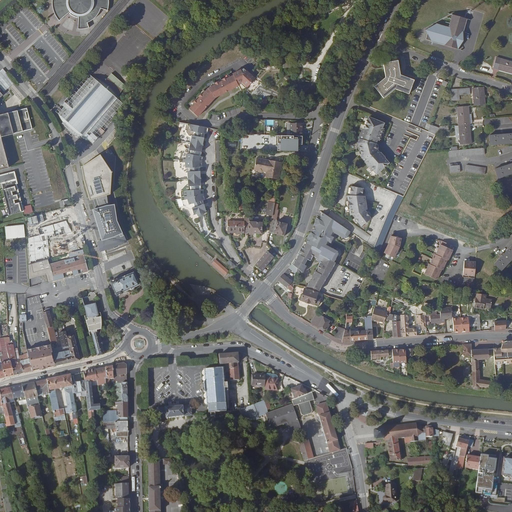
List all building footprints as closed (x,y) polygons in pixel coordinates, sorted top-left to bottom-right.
[(59,20),(59,21),(67,15),(70,12),(71,11),(73,11),(70,14),(72,15),(75,17),(77,17),(78,14),(79,14),(78,29),(79,29),(81,29),(83,29),(85,29),(87,28),(89,28),(88,23),(89,22),(91,21),(92,20),(93,19),(94,18),(95,18),(97,16),(97,15),(98,14),(99,13),(100,11),(100,10),(101,9),(108,11),(108,9),(109,7),(109,5),(109,3),(109,1),(108,0),(52,0),(52,2),(52,4),(53,6),(53,8),(53,10),(54,12),(55,14),(55,15),(56,17),(57,19),(59,20)] [(429,28),(427,34),(426,40),(445,45),(445,46),(458,49),(467,19),(452,14),(449,28),(436,24),(429,28)] [(511,61),(496,57),(493,68),(511,73),(511,61)] [(395,89),(409,94),(414,80),(400,74),(398,60),(383,63),(385,77),(374,87),(384,98),(395,89)] [(242,93),(255,79),(246,70),(243,74),(241,69),(233,74),(233,75),(227,78),(226,77),(222,79),(223,80),(219,82),(218,81),(215,83),(215,84),(208,88),(203,94),(201,93),(199,96),(200,97),(197,100),(196,99),(193,102),(194,103),(189,109),(198,117),(205,109),(205,108),(207,105),(208,106),(215,98),(225,93),(225,92),(228,90),(229,91),(239,86),(242,93)] [(1,77),(0,77),(0,86),(5,91),(10,87),(15,83),(6,72),(1,77)] [(89,141),(97,132),(100,128),(111,116),(111,115),(115,111),(122,103),(118,96),(127,86),(112,73),(104,82),(98,79),(92,76),(59,115),(64,123),(72,131),(79,135),(89,141)] [(484,87),(473,88),(474,106),(485,105),(484,87)] [(470,94),(469,88),(452,89),(452,100),(459,100),(459,95),(470,94)] [(0,169),(9,168),(1,138),(32,130),(27,109),(0,115),(0,98),(2,96),(0,93),(0,169)] [(459,125),(470,124),(469,114),(468,106),(457,107),(459,125)] [(119,115),(115,111),(111,115),(111,116),(115,120),(119,115)] [(368,117),(364,129),(363,129),(359,138),(358,143),(359,147),(362,158),(365,161),(365,162),(369,167),(370,167),(377,174),(389,163),(385,158),(380,153),(377,150),(376,143),(377,140),(379,141),(384,128),(382,127),(384,123),(368,117)] [(208,127),(186,123),(185,129),(186,130),(186,131),(189,135),(191,136),(190,142),(189,148),(187,148),(182,150),(182,152),(181,152),(179,160),(180,168),(181,168),(181,169),(185,172),(187,172),(188,178),(188,185),(186,185),(182,189),(182,190),(181,190),(181,198),(183,206),(185,205),(185,207),(190,209),(192,208),(194,215),(197,214),(198,215),(200,216),(202,215),(203,213),(203,212),(206,211),(203,200),(205,199),(204,194),(203,189),(201,189),(200,167),(202,166),(202,161),(203,156),(201,156),(205,133),(207,134),(208,127)] [(303,136),(303,131),(302,131),(302,128),(302,123),(290,123),(290,136),(303,136)] [(408,126),(421,132),(419,136),(417,140),(411,138),(384,189),(398,194),(404,197),(405,194),(427,152),(436,135),(428,132),(425,130),(418,127),(410,124),(409,123),(408,126)] [(470,124),(459,125),(460,138),(460,145),(471,144),(470,124)] [(431,125),(429,131),(435,134),(438,127),(431,125)] [(439,128),(436,134),(437,132),(449,131),(448,125),(440,126),(439,128)] [(105,131),(100,128),(97,132),(101,136),(105,131)] [(511,143),(511,133),(503,134),(503,133),(500,133),(500,134),(489,135),(490,145),(511,143)] [(224,164),(222,140),(215,141),(217,164),(224,164)] [(457,150),(451,150),(448,151),(449,157),(485,154),(484,148),(457,150)] [(90,201),(94,200),(97,199),(110,195),(112,172),(100,154),(82,167),(84,180),(90,201)] [(280,176),(282,162),(257,157),(254,169),(258,170),(259,171),(263,172),(265,171),(267,171),(266,176),(272,178),(273,175),(280,176)] [(511,173),(511,163),(508,164),(505,164),(505,165),(495,169),(498,179),(511,173)] [(467,165),(465,171),(485,174),(486,168),(467,165)] [(15,171),(0,175),(0,183),(1,183),(9,215),(24,211),(17,185),(15,186),(15,184),(18,184),(15,171)] [(351,186),(349,195),(347,195),(350,215),(352,215),(361,227),(371,218),(365,210),(367,209),(365,196),(363,196),(364,188),(351,186)] [(395,214),(404,197),(398,194),(388,214),(374,248),(379,251),(395,214)] [(266,215),(273,216),(274,209),(276,196),(269,195),(266,215)] [(99,208),(97,199),(94,200),(96,208),(93,209),(102,240),(98,242),(101,252),(113,248),(127,242),(123,233),(117,220),(115,204),(106,206),(99,208)] [(274,209),(273,216),(269,232),(274,233),(284,236),(287,224),(277,221),(278,210),(274,209)] [(308,243),(321,250),(320,254),(334,261),(339,254),(338,251),(329,245),(328,244),(330,241),(331,242),(333,243),(336,237),(335,236),(333,235),(336,232),(337,233),(346,239),(349,238),(352,233),(323,213),(321,218),(319,220),(316,219),(313,228),(317,231),(315,234),(312,232),(308,238),(310,239),(308,243)] [(248,232),(248,233),(262,234),(263,222),(258,222),(259,217),(249,216),(249,217),(244,217),(244,221),(228,221),(227,231),(244,232),(248,232)] [(46,239),(42,241),(39,229),(28,233),(31,264),(48,259),(45,248),(69,241),(72,253),(83,250),(80,238),(79,238),(79,237),(78,237),(76,238),(71,229),(67,220),(43,228),(46,239)] [(5,227),(6,239),(25,237),(24,225),(5,227)] [(71,229),(76,238),(78,237),(79,237),(79,238),(80,238),(77,227),(71,229)] [(391,236),(389,242),(384,253),(394,258),(399,247),(401,238),(391,236)] [(440,244),(436,254),(435,254),(430,264),(429,264),(424,274),(437,280),(442,270),(443,270),(447,260),(448,260),(453,250),(449,248),(451,245),(442,241),(440,244)] [(308,243),(306,242),(303,248),(301,247),(298,254),(292,264),(295,267),(297,268),(296,273),(301,274),(301,271),(303,273),(307,266),(305,265),(307,261),(308,259),(310,261),(313,257),(313,256),(316,258),(316,259),(320,262),(317,266),(319,267),(317,272),(315,271),(307,287),(312,288),(319,291),(336,263),(334,261),(320,254),(321,250),(308,243)] [(511,259),(511,245),(504,253),(503,253),(501,255),(502,256),(494,264),(501,271),(511,259)] [(267,251),(255,265),(262,271),(274,256),(267,251)] [(206,252),(204,255),(211,261),(213,258),(206,252)] [(45,271),(46,274),(48,282),(88,271),(84,255),(50,264),(48,259),(31,264),(28,265),(29,273),(40,271),(40,273),(45,271)] [(216,260),(212,263),(225,275),(228,271),(216,260)] [(464,261),(463,275),(475,276),(476,262),(464,261)] [(295,267),(292,264),(291,264),(278,280),(292,292),(294,283),(286,277),(295,267)] [(29,279),(46,274),(45,271),(40,273),(40,271),(29,273),(29,279)] [(134,272),(118,279),(117,278),(110,282),(116,296),(123,293),(122,292),(128,290),(128,291),(130,292),(134,290),(135,288),(134,287),(139,285),(134,272)] [(305,288),(301,300),(314,305),(314,303),(319,305),(321,298),(316,297),(318,293),(305,288)] [(474,307),(479,307),(479,306),(484,307),(484,306),(490,307),(492,299),(485,298),(485,294),(476,293),(476,297),(475,297),(474,307)] [(40,303),(38,295),(25,299),(26,308),(40,303)] [(98,317),(97,315),(98,315),(95,303),(84,305),(87,318),(88,317),(88,319),(86,319),(89,332),(91,331),(92,333),(97,355),(104,354),(102,344),(103,344),(102,341),(101,341),(99,331),(98,332),(97,330),(102,328),(102,326),(102,323),(102,322),(102,320),(102,317),(101,316),(98,317)] [(440,319),(445,319),(453,318),(452,312),(451,307),(440,307),(440,315),(440,319)] [(386,319),(387,313),(374,309),(372,316),(371,319),(371,321),(384,324),(384,322),(385,323),(386,323),(386,319)] [(310,323),(318,328),(324,317),(325,315),(318,310),(318,311),(310,323)] [(49,311),(43,312),(47,328),(54,326),(53,325),(54,325),(50,312),(49,311)] [(401,330),(401,320),(400,316),(387,313),(386,319),(393,320),(392,322),(393,337),(402,337),(401,330)] [(416,336),(415,327),(408,328),(407,315),(400,316),(401,320),(401,330),(402,337),(416,336)] [(421,329),(426,329),(426,315),(415,315),(416,324),(421,324),(421,329)] [(445,322),(445,319),(440,319),(440,315),(431,315),(431,318),(431,323),(445,322)] [(469,326),(480,326),(480,315),(468,315),(469,320),(469,326)] [(371,319),(372,316),(365,317),(366,328),(366,331),(367,339),(373,339),(371,321),(371,319)] [(324,317),(318,328),(324,331),(325,329),(326,330),(329,325),(328,324),(329,321),(324,317)] [(458,332),(462,332),(461,331),(461,317),(453,318),(454,331),(457,331),(458,332)] [(461,317),(461,331),(465,330),(465,332),(469,331),(469,326),(468,317),(461,317)] [(494,327),(495,329),(500,329),(500,325),(506,325),(506,320),(494,321),(494,327)] [(47,328),(51,343),(57,341),(54,326),(47,328)] [(342,340),(345,330),(345,329),(338,327),(334,337),(342,340)] [(367,339),(366,331),(366,328),(358,328),(358,331),(351,332),(350,332),(351,341),(367,339)] [(350,330),(345,330),(342,340),(342,342),(351,341),(350,332),(350,330)] [(62,347),(53,349),(53,352),(52,352),(55,366),(80,360),(74,335),(67,336),(66,331),(59,332),(62,347)] [(10,360),(8,353),(5,354),(5,355),(3,355),(2,351),(0,339),(0,356),(1,362),(5,377),(14,375),(11,360),(10,360)] [(141,348),(144,342),(136,340),(134,346),(141,348)] [(495,364),(511,362),(511,340),(503,341),(501,348),(494,349),(495,364)] [(23,373),(19,356),(18,350),(17,347),(13,348),(12,342),(10,342),(7,342),(6,342),(7,345),(6,345),(7,349),(8,353),(10,360),(11,360),(14,375),(23,373)] [(26,349),(28,354),(32,370),(43,368),(55,366),(52,352),(53,352),(53,349),(51,344),(26,349)] [(472,350),(472,345),(472,344),(463,344),(463,354),(465,356),(472,355),(472,385),(472,388),(473,389),(478,390),(480,388),(480,387),(493,389),(493,382),(479,379),(478,359),(489,359),(488,349),(472,350)] [(26,349),(26,347),(22,347),(24,354),(19,356),(23,373),(32,370),(28,354),(26,349)] [(371,351),(371,361),(381,360),(381,357),(389,356),(393,356),(392,349),(371,351)] [(238,354),(219,355),(220,365),(225,364),(229,364),(229,372),(230,381),(239,380),(238,363),(239,363),(238,354)] [(114,383),(124,383),(124,381),(127,381),(126,365),(125,364),(112,365),(113,366),(113,379),(114,383)] [(224,383),(223,368),(211,369),(211,364),(205,365),(205,369),(204,369),(204,370),(204,375),(204,376),(205,381),(205,382),(203,382),(204,392),(206,392),(206,393),(206,399),(207,405),(207,406),(206,406),(206,411),(208,411),(208,413),(210,413),(214,412),(226,412),(226,409),(225,388),(228,388),(227,383),(224,383)] [(106,383),(106,386),(110,386),(110,379),(113,379),(113,366),(105,368),(107,380),(106,380),(106,383)] [(105,368),(95,370),(97,381),(98,384),(100,384),(100,382),(104,382),(104,383),(106,383),(106,380),(107,380),(105,368)] [(86,393),(87,407),(94,406),(94,405),(92,386),(94,386),(94,382),(97,381),(95,370),(83,372),(87,393),(86,393)] [(278,379),(271,378),(271,377),(271,373),(270,372),(266,372),(265,375),(265,376),(265,387),(265,390),(278,391),(278,379)] [(71,375),(73,393),(81,392),(82,397),(86,396),(86,393),(87,393),(84,380),(83,380),(83,382),(80,382),(80,381),(76,381),(75,374),(71,375)] [(265,375),(252,374),(252,386),(265,387),(265,376),(265,375)] [(55,420),(66,418),(64,409),(60,409),(60,406),(58,406),(55,391),(56,391),(56,389),(61,388),(61,390),(63,390),(62,388),(68,387),(69,390),(65,391),(67,407),(65,409),(66,414),(76,412),(73,393),(71,375),(46,380),(49,394),(55,420)] [(46,380),(34,383),(36,391),(42,389),(43,395),(49,394),(46,380)] [(27,404),(31,420),(34,419),(33,418),(40,417),(40,418),(43,417),(36,391),(34,383),(22,385),(27,404)] [(124,383),(114,383),(115,403),(127,402),(127,383),(124,383)] [(22,385),(11,388),(14,399),(18,398),(20,405),(27,404),(22,385)] [(303,390),(302,385),(291,389),(295,399),(307,394),(305,389),(303,390)] [(11,388),(0,390),(0,393),(2,407),(4,414),(7,424),(6,424),(6,427),(7,427),(15,425),(13,416),(9,403),(14,402),(11,388)] [(314,400),(311,393),(307,394),(295,399),(292,401),(293,404),(294,406),(298,405),(301,415),(304,416),(311,414),(312,411),(309,401),(314,400)] [(265,402),(264,400),(254,404),(239,409),(242,414),(243,416),(246,418),(248,419),(251,419),(253,420),(256,420),(258,419),(260,419),(259,417),(265,414),(271,429),(287,423),(290,433),(300,430),(301,429),(292,404),(268,413),(267,410),(266,406),(265,402)] [(116,422),(128,421),(127,402),(115,403),(115,406),(118,406),(118,411),(119,411),(119,415),(117,415),(116,411),(103,411),(103,422),(116,422)] [(326,403),(316,406),(330,454),(340,451),(338,440),(330,412),(329,413),(326,403)] [(94,406),(87,407),(89,421),(95,421),(94,411),(97,410),(98,421),(101,420),(100,406),(100,404),(96,404),(96,406),(94,406)] [(176,407),(176,406),(171,406),(171,407),(157,408),(158,419),(192,416),(191,405),(176,407)] [(70,413),(70,415),(72,415),(74,425),(78,424),(76,412),(70,413)] [(103,422),(101,423),(102,430),(108,429),(116,429),(116,437),(128,436),(128,421),(116,422),(103,422)] [(375,440),(377,440),(377,444),(384,443),(383,441),(398,439),(405,438),(410,437),(411,442),(417,441),(426,440),(426,437),(426,427),(422,426),(416,423),(382,428),(382,429),(374,430),(373,431),(374,439),(375,440)] [(426,426),(426,437),(432,437),(439,437),(439,430),(431,428),(431,426),(426,426)] [(49,427),(45,428),(49,447),(53,446),(51,438),(50,433),(49,427)] [(453,434),(444,432),(442,437),(448,438),(446,445),(450,446),(453,434)] [(463,438),(459,437),(456,447),(463,449),(462,452),(466,453),(468,446),(469,441),(465,440),(463,439),(463,438)] [(398,439),(383,441),(384,443),(387,442),(390,461),(400,460),(398,439)] [(313,458),(308,440),(303,441),(308,460),(313,458)] [(308,460),(303,441),(299,442),(304,461),(308,460)] [(480,457),(467,455),(465,468),(478,470),(480,457)] [(129,456),(115,456),(115,468),(129,468),(129,456)] [(511,458),(510,459),(510,458),(510,457),(509,457),(508,457),(507,457),(506,457),(505,457),(505,458),(504,458),(502,475),(503,476),(504,477),(505,478),(511,478),(511,458)] [(148,487),(149,511),(160,511),(159,459),(148,459),(149,487),(148,487)] [(175,465),(170,459),(163,459),(163,465),(168,465),(170,468),(173,475),(178,473),(175,465)] [(420,481),(422,468),(414,469),(412,480),(420,481)] [(121,484),(112,485),(113,497),(116,497),(116,499),(118,499),(118,508),(116,508),(115,511),(129,511),(129,483),(121,484)] [(396,501),(395,484),(385,485),(386,495),(385,496),(384,497),(383,497),(383,498),(383,499),(383,500),(384,501),(385,502),(386,502),(396,501)] [(358,511),(357,501),(350,502),(351,511),(358,511)]
